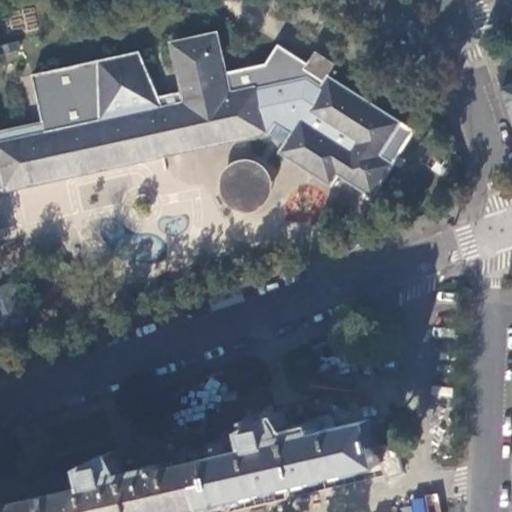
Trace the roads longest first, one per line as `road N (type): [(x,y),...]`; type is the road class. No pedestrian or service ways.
road 1 (residential): [(0,403),(511,227)]
road 2 (residential): [(511,228),(494,267),(486,511)]
road 3 (residential): [(451,37),(511,223)]
